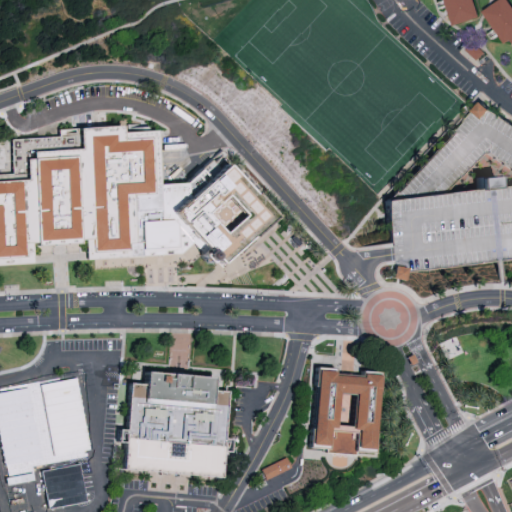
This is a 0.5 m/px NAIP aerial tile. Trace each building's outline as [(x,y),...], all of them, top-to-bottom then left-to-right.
[(442,0),(449,25),(477,18),(472,0),(442,0)] [(511,9),(506,0),(496,0),(480,10),(501,44),(508,40),(511,45),(511,9)] [(470,110),(480,118),(488,109),(477,101),(470,110)] [(120,128),(122,137),(155,134),(160,223),(170,221),(191,245),(180,258),(139,260),(101,260),(85,260),(84,242),(59,242),(40,242),(32,242),(32,265),(0,265),(0,184),(27,182),(27,161),(33,160),(33,153),(81,150),(79,131),(120,128)] [(215,164),(266,220),(248,236),(213,268),(170,221),(162,213),(215,164)] [(383,202),(392,275),(511,258),(511,186),(502,188),(500,176),(472,180),(474,190),(383,202)] [(314,368),(310,450),(321,450),(323,454),(369,456),(373,376),(359,374),(357,378),(344,377),(330,376),(331,371),(317,369),(314,368)] [(221,408),(218,469),(218,477),(216,477),(155,472),(131,470),(111,468),(115,442),(109,442),(109,426),(119,426),(121,409),(123,381),(141,381),(142,369),(154,370),(178,373),(214,376),(214,389),(215,389),(222,390),(221,408)] [(83,502),(77,463),(39,470),(45,508),(83,502)]
